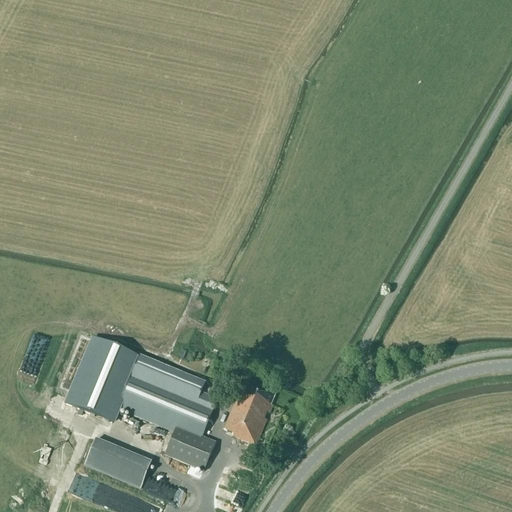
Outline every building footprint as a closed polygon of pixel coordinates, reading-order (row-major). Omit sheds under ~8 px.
[(95,337),(66,403),(111,422),(117,409),(173,434),(164,455),(203,472),(215,444),(202,438),(218,401),(202,394),(206,385),(95,337)] [(273,408),(270,407),(276,395),(246,381),(239,396),(238,396),(223,431),(232,435),(231,437),(255,447),(273,408)] [(84,468),(140,489),(150,463),(94,442),(84,468)] [(251,460),(264,465),(268,455),(249,447),(245,456),(242,454),(238,462),(248,466),(251,460)] [(144,488),(174,503),(181,489),(150,475),(144,488)]
